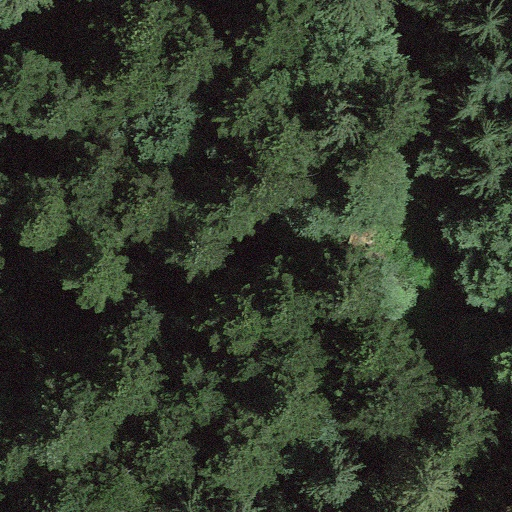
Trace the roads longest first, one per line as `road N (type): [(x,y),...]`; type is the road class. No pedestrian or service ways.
road 1 (track): [(414,351),(310,435),(229,484),(136,502),(0,492)]
road 2 (track): [(419,0),(440,171),(436,274),(414,351)]
road 3 (track): [(414,351),(374,445),(317,511)]
